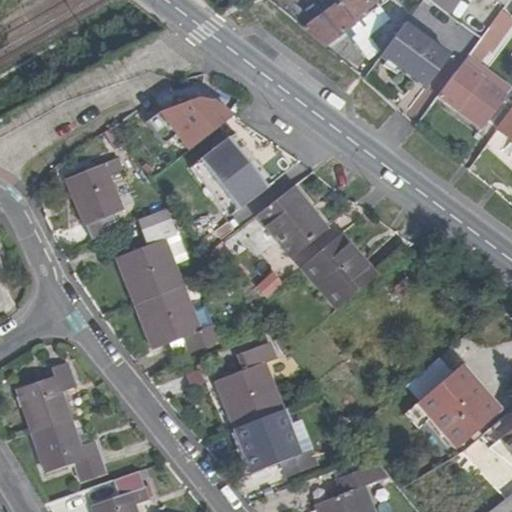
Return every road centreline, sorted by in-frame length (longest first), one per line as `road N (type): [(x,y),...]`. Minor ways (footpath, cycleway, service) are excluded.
road 1 (tertiary): [(165,0),(511,260)]
road 2 (residential): [(69,305),(233,511)]
road 3 (residential): [(0,192),(69,305)]
